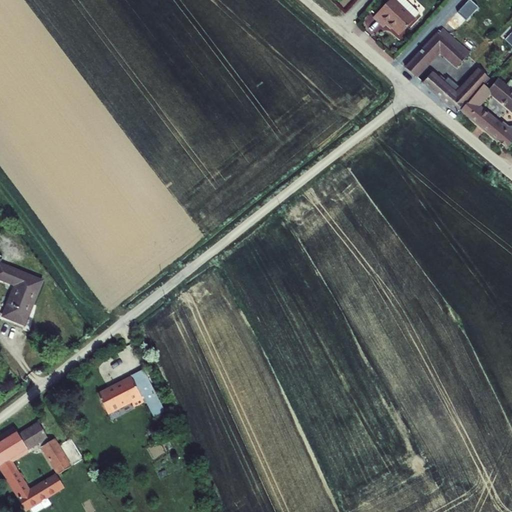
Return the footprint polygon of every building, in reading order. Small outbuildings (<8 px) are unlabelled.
[(408,28),(413,22),(389,1),(384,8),(408,28)] [(393,44),(408,28),(384,8),(367,27),(377,37),(381,33),(393,44)] [(417,90),(452,120),(479,91),(483,87),(481,84),(501,61),(451,20),(401,77),(411,85),(430,64),(432,66),(436,62),(453,75),(464,63),(476,73),(449,102),(425,81),(417,90)] [(511,27),(510,26),(500,36),(511,46),(511,27)] [(497,132),(477,114),(489,99),(511,117),(511,99),(496,87),(487,97),(481,93),(458,119),(503,156),(511,147),(511,135),(505,136),(499,130),(497,132)] [(28,336),(47,293),(5,274),(0,284),(0,288),(20,297),(6,327),(28,336)] [(124,383),(126,388),(139,382),(135,374),(122,380),(124,383)] [(126,388),(124,383),(90,398),(101,421),(124,410),(126,415),(136,410),(138,416),(151,410),(139,382),(126,388)] [(151,410),(138,416),(141,423),(155,417),(151,410)] [(0,464),(2,464),(40,440),(31,425),(9,439),(0,444),(0,464)] [(0,444),(9,439),(7,435),(0,439),(0,444)] [(51,476),(64,468),(47,441),(34,450),(51,476)] [(0,483),(18,511),(23,511),(56,491),(48,478),(23,494),(8,472),(0,476),(0,483)]
